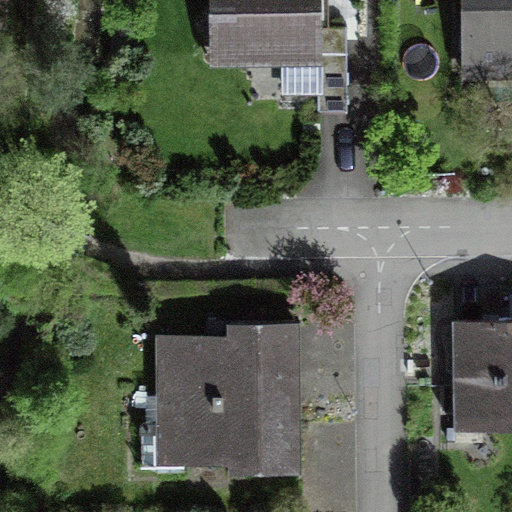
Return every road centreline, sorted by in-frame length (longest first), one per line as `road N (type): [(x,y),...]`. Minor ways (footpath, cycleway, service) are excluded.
road 1 (residential): [(381,228),(381,511)]
road 2 (residential): [(511,226),(381,228)]
road 3 (residential): [(381,228),(252,229)]
